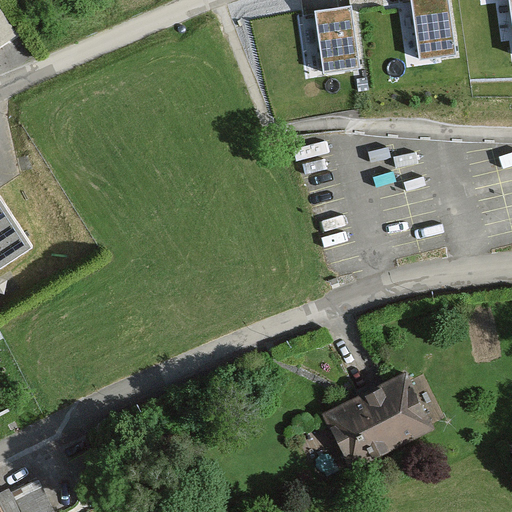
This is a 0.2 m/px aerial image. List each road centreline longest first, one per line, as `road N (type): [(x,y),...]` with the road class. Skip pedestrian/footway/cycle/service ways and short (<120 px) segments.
road 1 (residential): [(0,453),(331,304),(405,280),(511,267)]
road 2 (residential): [(195,0),(0,84)]
